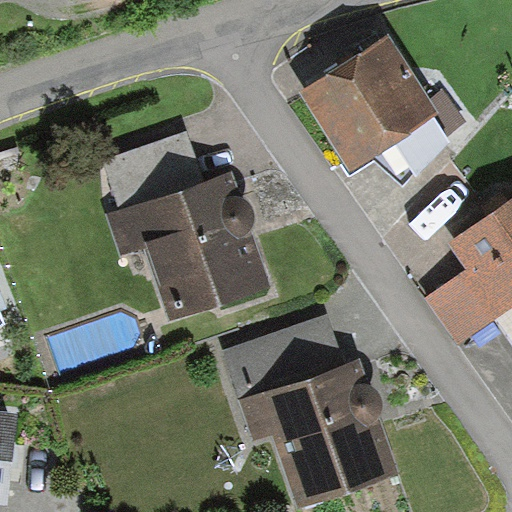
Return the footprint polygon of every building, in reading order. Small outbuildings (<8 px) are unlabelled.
[(387,36),(300,91),(352,174),(377,159),(405,187),(451,145),(446,137),(433,118),(438,114),(429,102),(387,36)] [(442,92),(429,102),(438,114),(433,118),(446,137),(464,122),(442,92)] [(190,133),(105,161),(123,209),(110,215),(123,254),(147,246),(172,321),(272,285),(252,228),(254,222),(253,210),(245,199),(241,197),(233,173),(208,182),(190,133)] [(430,297),(463,342),(496,319),(511,340),(511,203),(499,212),(456,243),(473,267),(430,297)] [(0,323),(9,320),(0,297),(0,323)] [(326,318),(226,353),(255,439),(273,434),(297,508),(398,474),(379,417),(382,410),(381,397),(373,388),(368,385),(360,363),(344,369),(326,318)] [(0,509),(4,510),(14,417),(0,415),(0,509)]
